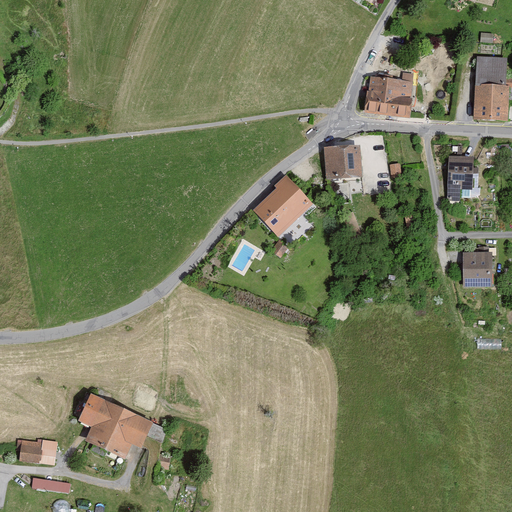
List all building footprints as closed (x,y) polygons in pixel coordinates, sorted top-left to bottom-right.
[(507,59),(478,57),(475,119),(508,120),(510,86),(506,86),(507,59)] [(403,72),(402,80),(414,82),(415,73),(403,72)] [(402,80),(369,76),(365,111),(410,117),(414,82),(402,80)] [(360,145),(324,148),(326,179),(362,176),(360,145)] [(473,156),(449,155),(447,200),(460,200),(460,187),(472,187),(473,156)] [(286,179),(254,206),(278,235),(311,207),(286,179)] [(353,211),(343,215),(352,238),(362,234),(353,211)] [(494,252),(463,252),(463,286),(494,286),(494,252)] [(156,421),(90,392),(77,420),(92,427),(86,439),(125,457),(131,444),(143,449),(156,421)] [(56,443),(22,439),(19,460),(53,465),(56,443)] [(33,478),(32,489),(70,491),(71,480),(33,478)]
